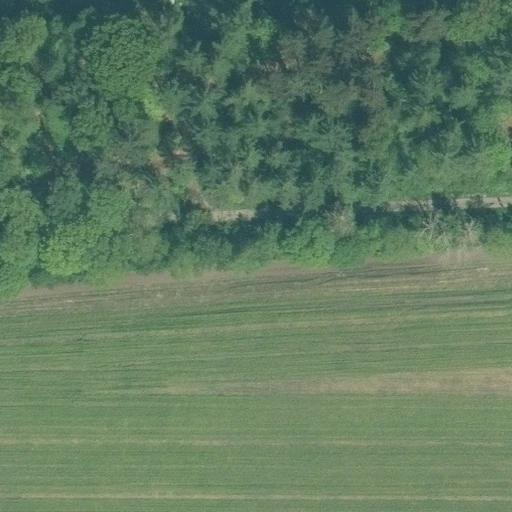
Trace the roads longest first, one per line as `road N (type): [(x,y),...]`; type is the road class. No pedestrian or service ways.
road 1 (unclassified): [(0,231),(511,203)]
road 2 (track): [(80,0),(142,21),(178,45),(200,218)]
